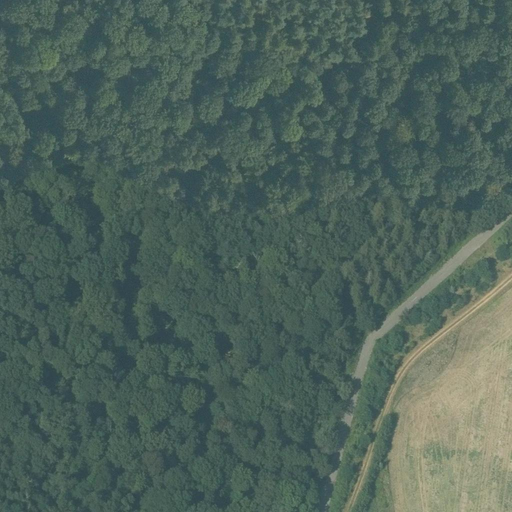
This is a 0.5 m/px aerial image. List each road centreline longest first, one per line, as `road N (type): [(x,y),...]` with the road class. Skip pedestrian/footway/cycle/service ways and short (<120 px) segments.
road 1 (unclassified): [(243,511),(134,291),(7,0)]
road 2 (track): [(511,115),(458,113),(331,42),(254,45),(173,23)]
road 3 (track): [(357,511),(405,393),(511,304)]
road 4 (unknown): [(233,488),(142,488),(45,467),(0,505)]
road 5 (track): [(173,23),(97,34),(48,84)]
